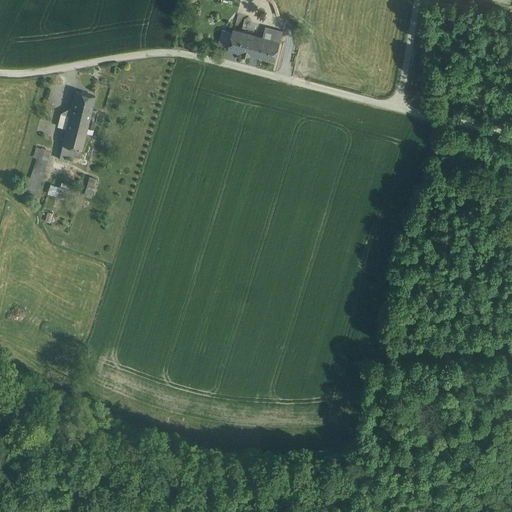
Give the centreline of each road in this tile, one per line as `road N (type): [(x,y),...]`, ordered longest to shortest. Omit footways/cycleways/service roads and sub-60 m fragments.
road 1 (unclassified): [(395,107),(170,52),(0,72)]
road 2 (unclassified): [(511,135),(395,107)]
